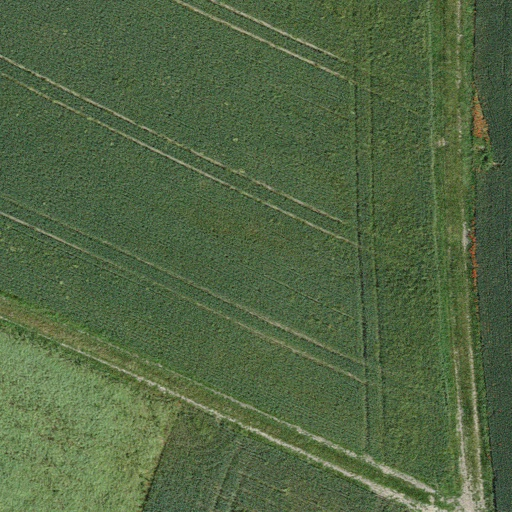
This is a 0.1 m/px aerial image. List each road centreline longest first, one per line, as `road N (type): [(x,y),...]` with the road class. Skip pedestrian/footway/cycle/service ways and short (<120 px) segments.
road 1 (track): [(464,511),(444,202),(452,0)]
road 2 (track): [(422,511),(0,307)]
